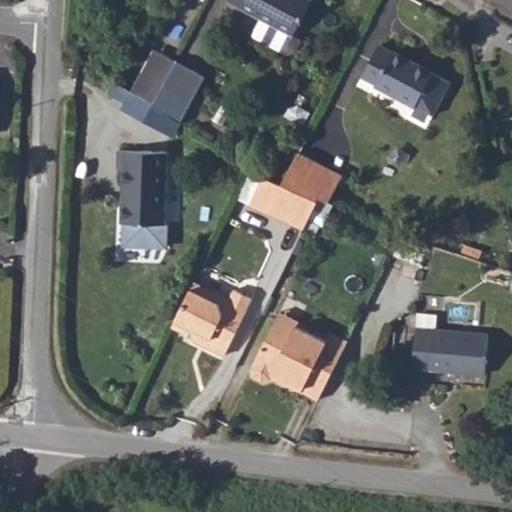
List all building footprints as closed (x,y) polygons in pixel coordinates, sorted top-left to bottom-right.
[(242,0),(256,8),(248,25),(277,42),(292,40),(298,30),(291,26),(304,0),(242,0)] [(381,38),(364,70),(387,84),(416,100),(433,67),(381,38)] [(207,74),(156,48),(132,91),(119,84),(112,96),(127,102),(124,108),(149,121),(157,106),(184,122),(207,74)] [(171,146),(121,144),(121,161),(126,161),(123,220),(128,220),(128,243),(169,245),(171,146)] [(341,170),(295,152),(280,178),(300,187),(319,194),(326,197),(331,198),(341,170)] [(282,180),(264,171),(250,198),(268,207),(282,180)] [(282,180),(268,207),(304,224),(317,198),(282,180)] [(231,291),(235,282),(209,272),(205,281),(231,291)] [(229,297),(193,280),(190,287),(219,301),(229,297)] [(189,330),(199,326),(200,331),(210,336),(206,345),(224,354),(252,296),(234,287),(229,297),(219,301),(190,287),(171,325),(184,332),(189,330)] [(269,295),(261,311),(282,322),(288,311),(289,312),(292,307),(269,295)] [(282,322),(261,311),(236,361),(239,369),(249,374),(257,372),(259,370),(260,366),(272,373),(271,376),(295,389),(306,368),(325,378),(345,341),(324,330),(289,312),(288,311),(282,322)] [(329,321),(324,330),(345,341),(350,332),(329,321)] [(199,326),(189,330),(192,338),(206,345),(210,336),(200,331),(199,326)] [(421,326),(418,365),(488,372),(492,332),(421,326)] [(260,366),(259,370),(271,376),(272,373),(260,366)] [(306,368),(295,389),(315,399),(325,378),(306,368)]
